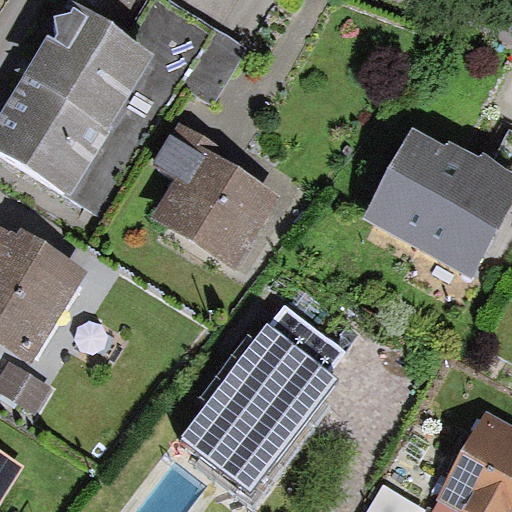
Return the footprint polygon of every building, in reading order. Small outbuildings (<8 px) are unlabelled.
[(237,47),(156,4),(135,42),(164,58),(159,68),(211,96),(237,47)] [(144,61),(64,17),(0,132),(0,156),(70,194),(144,61)] [(375,219),(476,273),(511,206),(511,142),(489,183),(415,144),(375,219)] [(271,199),(175,148),(161,173),(182,184),(159,227),(235,267),(271,199)] [(74,281),(0,241),(0,354),(8,359),(0,372),(0,397),(33,416),(48,387),(24,374),(74,281)] [(331,386),(265,338),(184,448),(249,496),(331,386)] [(511,511),(511,447),(477,429),(432,511),(431,511),(511,511)] [(0,478),(8,466),(0,460),(0,478)]
